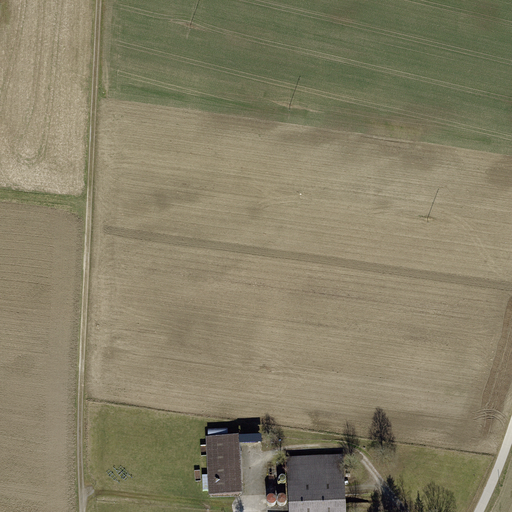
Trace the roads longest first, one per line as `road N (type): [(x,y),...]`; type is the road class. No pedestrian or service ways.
road 1 (track): [(99,0),(82,491)]
road 2 (track): [(82,511),(82,491),(244,504)]
